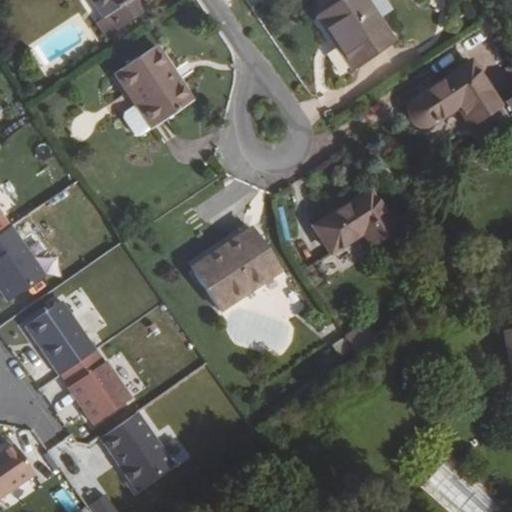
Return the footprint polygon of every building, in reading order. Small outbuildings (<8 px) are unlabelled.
[(88,0),(102,21),(133,0),(88,0)] [(386,43),(358,0),(337,0),(313,16),(346,68),(386,43)] [(165,77),(169,74),(153,51),(113,78),(151,133),(186,108),(165,77)] [(511,98),(497,109),(468,68),(413,104),(411,110),(410,115),(412,123),(418,128),(425,129),(431,129),(458,112),(468,128),(485,152),(511,133),(511,132),(501,115),(506,112),(511,120),(511,98)] [(366,195),(311,231),(328,256),(360,235),(370,248),(391,234),(366,195)] [(0,236),(10,230),(0,215),(0,236)] [(10,230),(0,236),(0,292),(8,304),(45,278),(11,229),(10,230)] [(220,314),(278,274),(250,230),(191,270),(220,314)] [(61,304),(25,329),(59,378),(95,353),(61,304)] [(363,322),(345,335),(353,348),(372,335),(363,322)] [(511,334),(503,336),(511,381),(511,334)] [(68,391),(93,428),(130,402),(105,365),(68,391)] [(137,415),(100,441),(136,493),(173,467),(137,415)] [(0,499),(33,477),(13,447),(0,455),(0,499)] [(68,488),(55,493),(63,511),(70,511),(77,509),(68,488)]
